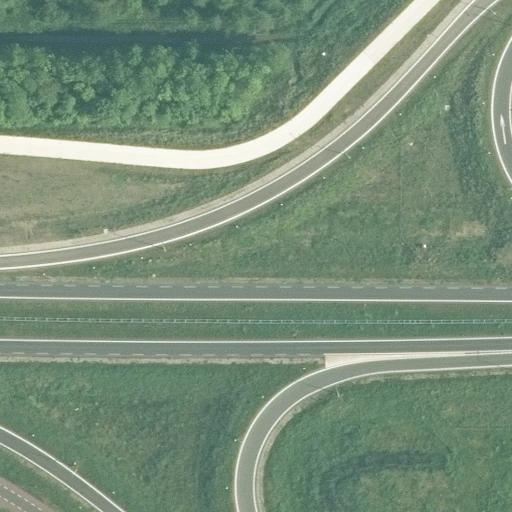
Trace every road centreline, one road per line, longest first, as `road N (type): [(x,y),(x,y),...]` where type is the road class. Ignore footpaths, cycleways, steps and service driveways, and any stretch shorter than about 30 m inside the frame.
road 1 (trunk): [(488,0),(336,143),(225,213),(92,252),(0,262)]
road 2 (trunk): [(511,295),(0,290)]
road 3 (trunk): [(0,346),(511,343)]
road 4 (trunk): [(245,511),(248,448),(282,400),(347,370),(511,345)]
road 5 (trunk): [(0,434),(112,511)]
road 6 (trunk): [(511,170),(496,133),(495,104),(511,49)]
